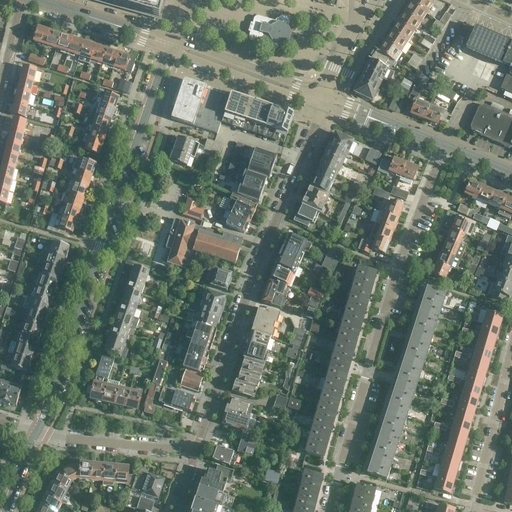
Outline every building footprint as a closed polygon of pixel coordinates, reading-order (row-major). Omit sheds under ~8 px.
[(97,0),(158,17),(163,0),(97,0)] [(412,0),(410,3),(426,14),(432,5),(425,0),(412,0)] [(405,12),(420,23),(424,25),(430,16),(426,14),(410,3),(405,12)] [(399,21),(414,31),(420,23),(405,12),(399,21)] [(439,23),(445,27),(451,17),(446,13),(439,23)] [(276,20),(276,22),(258,17),(254,19),(249,38),(251,42),(261,44),(263,47),(274,51),(279,48),(279,46),(281,47),(289,42),(290,40),(292,41),(293,40),(294,38),(293,36),(291,36),(292,33),(289,28),(290,23),(288,18),(282,17),(276,20)] [(393,30),(409,40),(414,31),(399,21),(393,30)] [(432,26),(441,32),(445,27),(439,23),(436,21),(432,26)] [(511,43),(490,34),(475,28),(465,50),(485,58),(509,69),(500,90),(511,95),(511,43)] [(45,47),(50,32),(38,29),(33,45),(38,47),(38,45),(45,47)] [(387,38),(403,49),(409,40),(393,30),(387,38)] [(57,50),(61,36),(50,32),(45,47),(45,49),(49,51),(50,48),(57,50)] [(68,54),(73,40),(61,36),(57,50),(68,54)] [(423,41),(432,46),(435,42),(426,36),(423,41)] [(381,47),(397,58),(403,49),(387,38),(381,47)] [(80,58),(84,43),(73,40),(68,54),(68,56),(72,58),(73,56),(80,58)] [(420,45),(429,51),(432,46),(423,41),(420,45)] [(91,61),(96,47),(84,43),(80,58),(91,61)] [(96,63),(103,65),(107,50),(96,47),(91,61),(90,64),(95,65),(96,63)] [(371,54),(370,55),(385,66),(386,63),(391,66),(397,58),(381,47),(378,52),(375,50),(373,54),(371,54)] [(103,65),(114,69),(119,54),(107,50),(103,65)] [(113,71),(118,72),(119,70),(131,74),(136,60),(130,58),(119,54),(114,69),(113,71)] [(370,61),(365,72),(382,80),(387,70),(383,68),(385,66),(370,55),(369,56),(370,58),(368,60),(370,61)] [(414,55),(410,60),(419,66),(422,61),(414,55)] [(28,62),(38,66),(40,60),(30,56),(28,62)] [(407,65),(416,71),(419,66),(410,60),(407,65)] [(20,80),(34,83),(37,71),(23,68),(20,80)] [(365,72),(360,82),(377,90),(382,80),(365,72)] [(406,79),(416,84),(419,79),(419,78),(410,73),(406,79)] [(411,93),(410,96),(417,99),(425,82),(419,79),(416,84),(415,85),(411,93)] [(17,92),(31,95),(34,83),(20,80),(17,92)] [(190,99),(194,86),(183,82),(180,81),(176,94),(190,99)] [(117,91),(127,94),(130,85),(120,82),(117,91)] [(377,90),(360,82),(355,93),(372,101),(377,90)] [(201,103),(205,90),(194,86),(190,99),(201,103)] [(439,86),(433,95),(438,97),(439,94),(443,88),(440,86),(439,86)] [(206,87),(205,90),(229,98),(230,95),(206,87)] [(439,94),(452,102),(454,99),(456,95),(443,88),(439,94)] [(193,127),(216,135),(217,135),(220,126),(221,125),(224,115),(223,115),(229,98),(205,90),(201,103),(193,127)] [(14,103),(28,107),(31,95),(17,92),(14,103)] [(101,106),(115,111),(117,104),(120,105),(122,100),(102,93),(99,98),(103,100),(101,106)] [(170,119),(193,127),(201,103),(190,99),(176,94),(172,107),(174,108),(170,119)] [(235,119),(241,99),(231,95),(230,95),(229,98),(223,115),(224,115),(235,119)] [(389,109),(394,112),(400,98),(399,98),(395,96),(389,109)] [(394,112),(399,114),(405,101),(400,98),(394,112)] [(245,122),(252,102),(241,99),(235,119),(245,122)] [(410,115),(424,120),(429,107),(415,101),(410,115)] [(255,125),(262,105),(252,102),(245,122),(255,125)] [(11,116),(25,119),(28,107),(14,103),(11,116)] [(99,111),(97,117),(111,122),(113,116),(116,117),(118,111),(115,111),(101,106),(98,104),(95,109),(99,111)] [(266,129),(272,109),(262,105),(255,125),(266,129)] [(429,107),(424,120),(437,125),(443,112),(429,107)] [(511,118),(486,107),(485,108),(484,108),(477,110),(470,125),(473,132),(475,133),(474,134),(496,144),(498,145),(509,149),(509,148),(511,149),(511,118)] [(276,132),(283,112),(272,109),(266,129),(276,132)] [(291,122),(293,116),(283,112),(276,132),(287,136),(287,135),(291,122)] [(221,125),(232,129),(235,119),(224,115),(221,125)] [(95,122),(93,128),(96,129),(108,133),(110,127),(112,128),(114,122),(111,122),(97,117),(94,116),(91,120),(95,122)] [(232,129),(242,132),(245,122),(235,119),(232,129)] [(13,120),(10,132),(24,135),(27,123),(13,120)] [(242,132),(252,135),(255,125),(245,122),(242,132)] [(252,135),(262,139),(266,129),(255,125),(252,135)] [(91,134),(89,139),(96,142),(104,144),(106,139),(108,139),(110,134),(108,133),(96,129),(93,128),(90,127),(88,131),(91,134)] [(262,139),(273,142),(276,132),(266,129),(262,139)] [(10,132),(7,143),(21,147),(24,135),(10,132)] [(287,136),(276,132),(273,142),(283,146),(287,136)] [(336,133),(330,144),(348,153),(352,155),(357,145),(352,143),(353,142),(336,133)] [(85,151),(96,155),(100,156),(102,150),(104,151),(106,145),(104,144),(96,142),(89,139),(86,138),(83,143),(87,145),(85,151)] [(198,145),(178,139),(170,162),(187,168),(190,158),(193,159),(198,145)] [(207,141),(205,146),(204,150),(210,153),(220,156),(223,146),(216,144),(215,143),(207,141)] [(7,143),(4,155),(18,158),(21,147),(7,143)] [(343,164),(348,153),(330,144),(325,155),(343,164)] [(277,157),(255,150),(251,162),(273,169),(277,158),(277,157)] [(365,161),(370,164),(376,153),(370,150),(365,161)] [(370,164),(376,167),(381,155),(376,153),(370,164)] [(4,155),(1,167),(15,170),(18,158),(4,155)] [(320,166),(336,174),(337,174),(338,174),(343,164),(325,155),(320,166)] [(54,158),(52,163),(62,167),(64,162),(54,158)] [(395,177),(399,179),(405,164),(393,159),(391,164),(382,161),(377,172),(387,176),(389,172),(396,176),(395,177)] [(80,166),(78,172),(92,177),(94,171),(97,172),(99,166),(79,160),(76,164),(80,166)] [(251,162),(247,173),(267,180),(269,181),(273,169),(251,162)] [(54,169),(57,170),(61,171),(62,167),(52,163),(51,163),(50,167),(54,169)] [(400,179),(399,181),(410,186),(412,182),(417,169),(405,164),(399,179),(400,179)] [(315,177),(331,185),(332,184),(330,183),(333,177),(335,178),(336,174),(320,166),(318,170),(316,171),(314,174),(315,176),(315,177)] [(1,167),(0,172),(0,178),(12,182),(15,170),(1,167)] [(35,167),(33,174),(42,177),(44,170),(38,169),(35,167)] [(76,178),(74,183),(89,188),(90,183),(93,183),(95,178),(92,177),(78,172),(75,171),(72,175),(76,178)] [(263,191),(267,180),(247,173),(245,172),(241,184),(263,191)] [(213,175),(207,173),(204,180),(210,183),(213,175)] [(36,176),(34,182),(41,184),(42,178),(36,176)] [(309,186),(325,194),(328,188),(330,188),(331,185),(315,177),(313,180),(311,180),(309,186)] [(0,178),(0,191),(10,193),(12,182),(0,178)] [(177,184),(188,188),(189,188),(191,182),(179,178),(177,184)] [(44,181),(43,185),(54,189),(56,185),(44,181)] [(72,189),(71,194),(85,199),(87,194),(89,195),(91,189),(89,188),(74,183),(71,182),(69,186),(72,189)] [(476,200),(482,187),(470,182),(464,195),(476,200)] [(259,203),(263,191),(241,184),(237,196),(259,203)] [(54,189),(43,185),(41,190),(53,194),(54,189)] [(309,186),(304,196),(325,206),(330,196),(325,194),(309,186)] [(488,205),(493,192),(482,187),(476,200),(488,205)] [(389,195),(375,189),(372,197),(386,202),(387,202),(390,195),(389,195)] [(390,196),(406,202),(409,194),(393,189),(390,196)] [(0,203),(7,206),(10,193),(0,191),(0,203)] [(500,210),(505,197),(493,192),(488,205),(500,210)] [(68,200),(67,206),(81,211),(83,205),(85,206),(87,200),(85,199),(71,194),(68,193),(65,198),(68,200)] [(231,214),(249,223),(257,206),(248,202),(235,196),(232,201),(227,212),(231,214)] [(303,203),(302,207),(317,214),(326,218),(329,212),(327,209),(328,207),(325,206),(304,196),(302,200),(303,203)] [(509,220),(511,215),(511,213),(511,200),(505,197),(500,210),(498,215),(509,220)] [(187,199),(182,216),(201,222),(204,211),(197,208),(199,203),(187,199)] [(390,202),(385,214),(398,219),(403,207),(390,202)] [(346,204),(341,213),(345,215),(350,205),(346,204)] [(65,211),(63,217),(77,222),(79,216),(81,217),(83,212),(81,211),(67,206),(64,205),(61,209),(65,211)] [(469,209),(460,205),(457,213),(466,216),(469,209)] [(295,222),(308,228),(310,223),(314,225),(316,220),(315,219),(317,214),(302,207),(299,207),(298,210),(299,213),(295,222)] [(357,217),(360,211),(354,208),(351,215),(357,217)] [(379,212),(375,224),(393,231),(398,219),(385,214),(382,213),(379,212)] [(345,215),(341,213),(337,223),(341,225),(345,215)] [(249,223),(231,214),(226,225),(244,234),(249,223)] [(473,220),(480,223),(482,218),(475,215),(473,220)] [(52,233),(65,237),(66,232),(73,234),(75,228),(77,228),(79,223),(77,222),(63,217),(60,216),(57,220),(61,223),(59,229),(54,227),(52,233)] [(455,219),(451,231),(464,236),(469,225),(460,221),(462,218),(458,216),(456,219),(455,219)] [(482,218),(480,223),(488,227),(490,221),(482,218)] [(175,275),(188,279),(190,272),(191,273),(197,254),(208,258),(215,238),(206,236),(208,231),(200,229),(197,228),(175,220),(165,249),(166,249),(162,263),(178,268),(175,275)] [(375,224),(370,237),(389,244),(393,231),(375,224)] [(496,230),(504,234),(506,228),(498,225),(496,230)] [(451,231),(446,242),(459,248),(464,236),(451,231)] [(18,239),(16,244),(23,247),(25,242),(27,234),(23,233),(21,240),(18,239)] [(484,235),(481,243),(486,245),(489,238),(484,235)] [(215,238),(208,258),(235,266),(242,242),(225,236),(223,241),(215,238)] [(287,242),(284,247),(301,254),(304,255),(305,252),(308,253),(312,245),(289,236),(289,237),(287,238),(286,240),(287,242)] [(370,256),(372,251),(384,256),(389,244),(370,237),(367,245),(363,244),(360,251),(370,256)] [(50,242),(47,254),(65,260),(69,248),(51,242),(50,242)] [(446,242),(441,253),(454,259),(459,248),(446,242)] [(481,243),(477,251),(483,253),(486,245),(481,243)] [(282,252),(280,258),(296,265),(301,254),(284,247),(284,248),(282,248),(281,251),(282,252)] [(328,253),(321,268),(333,273),(339,258),(335,256),(328,253)] [(441,253),(436,265),(449,270),(454,259),(441,253)] [(47,254),(43,265),(61,271),(65,260),(47,254)] [(471,265),(477,267),(480,260),(475,257),(471,265)] [(276,267),(275,269),(292,276),(296,265),(280,258),(278,263),(276,262),(275,265),(276,267)] [(43,265),(39,276),(57,282),(61,271),(43,265)] [(449,270),(436,265),(432,276),(445,282),(449,270)] [(468,273),(473,275),(477,267),(471,265),(468,273)] [(134,267),(130,279),(145,284),(149,272),(134,267)] [(270,280),(290,289),(295,278),(292,276),(275,269),(270,280)] [(358,269),(355,282),(372,287),(376,273),(374,272),(373,274),(358,269)] [(210,287),(226,292),(231,275),(215,270),(210,287)] [(499,276),(497,284),(511,289),(511,273),(505,271),(502,277),(499,276)] [(39,276),(35,287),(53,294),(57,282),(39,276)] [(130,279),(126,290),(141,295),(145,284),(130,279)] [(355,282),(351,295),(369,300),(372,287),(355,282)] [(269,283),(265,293),(283,299),(286,288),(269,283)] [(511,289),(497,284),(491,298),(503,303),(506,297),(509,299),(511,291),(511,289)] [(35,287),(32,299),(49,305),(53,294),(35,287)] [(310,288),(307,296),(311,298),(307,306),(317,310),(320,302),(323,294),(310,288)] [(423,301),(442,308),(446,295),(427,289),(423,301)] [(126,290),(122,302),(137,307),(141,295),(126,290)] [(201,304),(221,310),(224,298),(204,292),(202,299),(203,299),(201,304)] [(262,304),(280,309),(283,299),(265,293),(262,304)] [(351,295),(348,307),(365,312),(369,300),(351,295)] [(27,297),(24,309),(28,310),(46,316),(49,305),(32,299),(27,297)] [(419,314),(438,320),(442,308),(423,301),(419,314)] [(122,302),(118,313),(133,318),(137,307),(122,302)] [(192,312),(217,320),(221,310),(201,304),(196,302),(192,312)] [(470,308),(475,310),(473,314),(480,316),(481,311),(476,310),(477,306),(471,304),(470,308)] [(348,307),(344,320),(362,325),(365,312),(348,307)] [(311,321),(315,311),(309,308),(305,318),(311,321)] [(258,309),(254,322),(274,327),(278,315),(258,309)] [(28,310),(24,321),(42,328),(46,316),(28,310)] [(192,324),(214,331),(217,320),(192,312),(189,323),(192,324)] [(118,313),(114,324),(129,330),(133,318),(118,313)] [(487,313),(483,325),(498,330),(502,318),(487,313)] [(158,321),(168,325),(170,319),(160,316),(156,314),(154,319),(158,321)] [(415,326),(434,332),(438,320),(419,314),(415,326)] [(344,320),(340,332),(358,337),(362,325),(344,320)] [(24,321),(20,333),(38,339),(42,328),(24,321)] [(251,332),(250,334),(270,339),(274,327),(254,322),(253,327),(250,327),(249,331),(251,332)] [(320,325),(313,323),(311,332),(318,334),(320,325)] [(114,324),(110,336),(131,343),(134,332),(129,330),(114,324)] [(189,330),(187,335),(213,343),(216,332),(214,331),(192,324),(190,331),(189,330)] [(483,325),(480,337),(495,342),(498,330),(483,325)] [(411,339),(430,345),(434,332),(415,326),(411,339)] [(292,337),(303,341),(306,333),(294,329),(292,337)] [(340,332),(337,345),(355,349),(358,337),(340,332)] [(20,333),(16,344),(34,351),(38,339),(20,333)] [(250,334),(247,346),(267,351),(270,339),(250,334)] [(184,346),(190,348),(209,354),(213,343),(187,335),(184,346)] [(104,353),(120,359),(121,357),(126,359),(131,343),(130,343),(131,343),(110,336),(104,353)] [(289,346),(301,349),(303,341),(292,337),(289,346)] [(478,341),(476,349),(492,353),(495,342),(480,337),(478,341)] [(407,351),(426,357),(430,345),(411,339),(407,351)] [(156,340),(152,350),(159,352),(162,342),(158,340),(156,340)] [(16,344),(13,356),(30,362),(34,351),(16,344)] [(337,345),(333,357),(351,362),(355,349),(337,345)] [(244,356),(243,358),(263,363),(267,351),(247,346),(245,350),(243,351),(242,355),(244,356)] [(182,352),(180,357),(206,365),(209,354),(190,348),(189,354),(182,352)] [(476,349),(473,361),(488,365),(492,353),(476,349)] [(158,362),(164,364),(167,353),(162,351),(158,362)] [(403,363),(422,369),(426,357),(407,351),(403,363)] [(9,367),(14,369),(27,373),(30,362),(13,356),(9,367)] [(206,365),(180,357),(179,362),(185,364),(183,370),(202,376),(206,365)] [(333,357),(330,370),(347,374),(351,362),(333,357)] [(94,382),(106,385),(108,381),(112,368),(114,362),(102,358),(96,378),(94,382)] [(239,369),(239,370),(260,376),(264,364),(263,364),(263,363),(243,358),(243,360),(244,360),(241,370),(239,369)] [(473,361),(469,373),(485,377),(488,365),(473,361)] [(169,365),(164,364),(158,362),(151,384),(161,388),(169,365)] [(399,376),(418,382),(422,369),(403,363),(399,376)] [(289,366),(287,372),(293,374),(295,368),(289,366)] [(236,381),(236,382),(257,388),(260,376),(239,370),(239,371),(240,371),(237,381),(236,381)] [(330,370),(326,382),(344,387),(347,374),(330,370)] [(285,380),(284,384),(290,386),(293,377),(293,374),(285,372),(285,380)] [(176,387),(197,394),(202,379),(185,373),(184,378),(179,376),(176,387)] [(469,373),(466,384),(481,389),(485,377),(469,373)] [(395,388),(414,394),(418,382),(399,376),(395,388)] [(0,401),(4,403),(10,385),(0,381),(0,401)] [(102,403),(114,405),(118,388),(119,384),(108,381),(106,385),(102,403)] [(90,400),(102,403),(106,385),(94,382),(90,400)] [(257,388),(236,382),(232,392),(231,392),(231,394),(251,400),(255,388),(257,389),(257,388)] [(326,382),(323,395),(340,399),(344,387),(326,382)] [(466,384),(462,396),(478,401),(481,389),(466,384)] [(10,385),(4,403),(16,407),(22,388),(10,385)] [(157,387),(155,393),(161,395),(163,389),(157,387)] [(114,405),(126,408),(130,391),(118,388),(114,405)] [(391,401),(410,407),(414,394),(395,388),(391,401)] [(130,391),(126,408),(138,411),(142,394),(130,391)] [(164,405),(171,407),(191,413),(196,400),(169,391),(167,397),(164,405)] [(323,395),(319,407),(337,412),(340,399),(323,395)] [(277,396),(275,403),(286,406),(288,400),(277,396)] [(462,396),(459,408),(474,412),(478,401),(462,396)] [(249,419),(249,420),(255,422),(256,417),(251,415),(253,407),(249,405),(229,399),(227,407),(226,407),(225,411),(249,419)] [(290,399),(287,409),(299,412),(301,402),(290,399)] [(387,413),(406,419),(410,407),(391,401),(387,413)] [(275,403),(273,409),(284,413),(286,406),(275,403)] [(319,407),(316,420),(333,424),(337,412),(319,407)] [(459,408),(456,420),(471,424),(474,412),(459,408)] [(242,438),(246,440),(248,433),(245,432),(249,420),(249,419),(225,411),(224,416),(221,425),(242,432),(240,438),(242,438)] [(383,425),(402,431),(406,419),(387,413),(383,425)] [(316,420),(312,432),(330,437),(333,424),(316,420)] [(456,420),(452,432),(467,436),(471,424),(456,420)] [(282,423),(280,430),(287,432),(288,425),(282,423)] [(379,438),(398,444),(402,431),(383,425),(379,438)] [(312,432),(308,445),(326,449),(330,437),(312,432)] [(452,432),(449,443),(464,448),(467,436),(452,432)] [(242,438),(237,453),(252,458),(257,443),(246,440),(242,438)] [(294,438),(291,450),(298,451),(301,440),(294,438)] [(375,450),(394,456),(398,444),(379,438),(375,450)] [(449,443),(445,455),(461,460),(464,448),(449,443)] [(320,459),(320,461),(322,462),(326,449),(308,445),(305,455),(320,459)] [(212,461),(233,469),(235,464),(236,464),(239,456),(217,448),(216,450),(213,449),(212,453),(214,456),(212,461)] [(371,462),(390,469),(394,456),(375,450),(371,462)] [(445,455),(442,467),(457,472),(461,460),(445,455)] [(367,475),(386,481),(390,469),(371,462),(367,475)] [(80,463),(80,464),(78,479),(78,481),(90,482),(92,464),(80,463)] [(64,472),(56,475),(71,482),(78,479),(80,464),(71,468),(71,466),(63,470),(64,472)] [(104,465),(92,464),(90,482),(102,483),(104,465)] [(116,466),(104,465),(102,483),(114,484),(116,466)] [(127,468),(116,466),(114,484),(126,486),(126,490),(129,490),(134,477),(126,477),(127,468)] [(199,488),(222,496),(227,481),(230,482),(234,472),(217,466),(217,467),(219,468),(217,475),(208,472),(204,481),(202,480),(199,488)] [(442,467),(438,479),(454,483),(457,472),(442,467)] [(267,471),(264,481),(278,486),(281,475),(267,471)] [(304,474),(301,487),(319,491),(323,477),(320,476),(319,478),(304,474)] [(56,475),(51,486),(66,493),(71,482),(56,475)] [(131,492),(142,495),(157,500),(164,481),(155,478),(148,476),(147,480),(136,477),(131,492)] [(454,483),(438,479),(435,491),(450,496),(454,483)] [(358,485),(354,500),(371,504),(374,492),(360,488),(360,486),(358,485)] [(51,486),(45,497),(61,504),(66,493),(51,486)] [(301,487),(298,499),(316,504),(319,491),(301,487)] [(195,500),(229,511),(233,500),(222,496),(199,488),(195,500)] [(274,505),(288,509),(289,504),(280,502),(282,494),(277,492),(274,505)] [(45,497),(40,508),(49,511),(57,511),(61,504),(45,497)] [(139,499),(135,511),(150,511),(151,510),(153,503),(139,499)] [(298,499),(295,511),(297,511),(313,511),(316,504),(298,499)] [(191,511),(229,511),(195,500),(191,511)] [(354,500),(350,511),(376,511),(378,506),(371,504),(354,500)]
